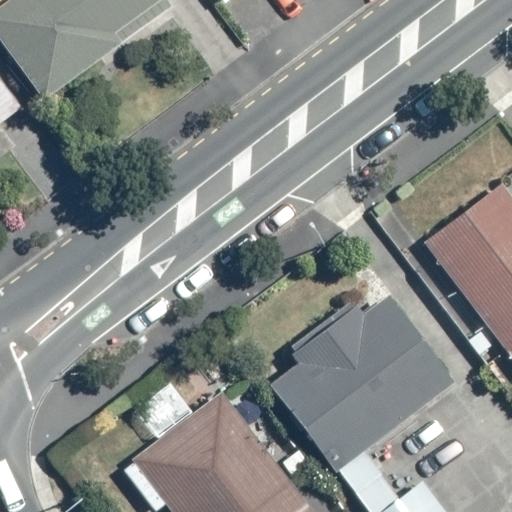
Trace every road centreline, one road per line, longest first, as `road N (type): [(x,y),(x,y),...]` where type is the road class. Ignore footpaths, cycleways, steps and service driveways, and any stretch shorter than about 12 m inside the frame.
road 1 (secondary): [(511,2),(30,372),(0,405)]
road 2 (secondary): [(0,325),(419,0)]
